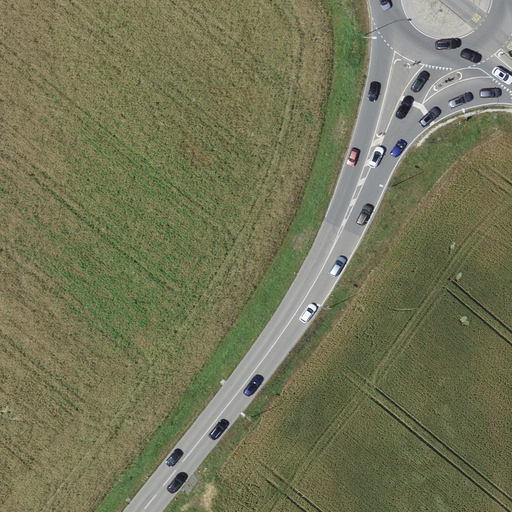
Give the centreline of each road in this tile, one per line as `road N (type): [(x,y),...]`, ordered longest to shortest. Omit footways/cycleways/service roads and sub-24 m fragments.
road 1 (tertiary): [(358,190),(299,311),(144,511)]
road 2 (tertiary): [(388,9),(358,190)]
road 3 (tertiary): [(391,136),(450,97),(511,91)]
